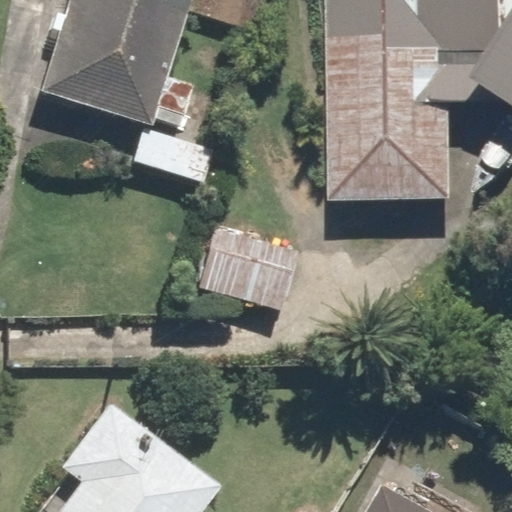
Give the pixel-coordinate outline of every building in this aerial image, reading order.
[(67,0),(38,91),(145,125),(184,0),(67,0)] [(511,0),(328,0),(331,81),(331,101),(335,199),(453,195),(450,100),(509,99),(511,100),(511,0)] [(186,139),(138,125),(126,167),(206,190),(219,148),(186,139)] [(298,254),(217,228),(197,289),(278,315),(298,254)] [(43,511),(196,511),(215,488),(119,414),(43,511)] [(419,511),(378,489),(365,511),(419,511)]
